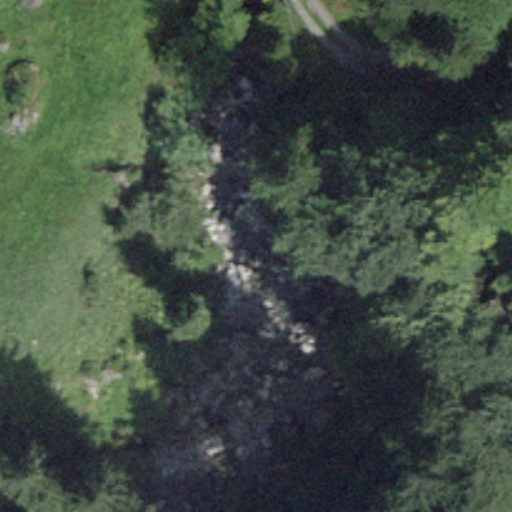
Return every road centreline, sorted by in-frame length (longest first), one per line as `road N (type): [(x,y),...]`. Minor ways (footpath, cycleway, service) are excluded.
road 1 (track): [(511,188),(472,326),(453,511)]
road 2 (track): [(511,9),(495,27),(397,67),(304,0)]
